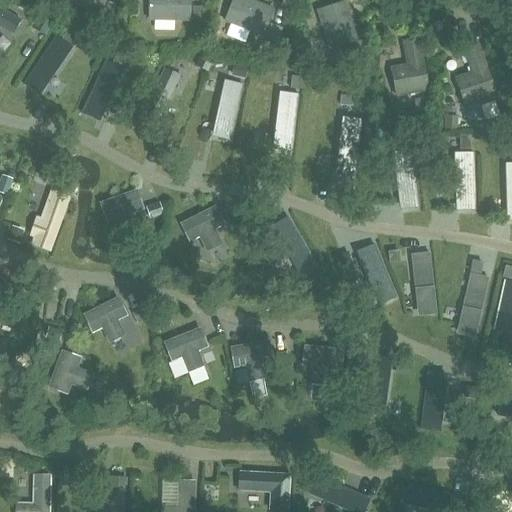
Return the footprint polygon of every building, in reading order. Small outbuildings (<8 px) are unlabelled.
[(105,0),(63,0),(100,15),(105,0)] [(189,0),(149,0),(149,20),(189,21),(189,0)] [(231,0),(222,24),(262,39),(273,10),(247,0),(231,0)] [(345,2),(317,11),(329,49),(357,41),(345,2)] [(0,7),(0,26),(13,34),(21,20),(0,7)] [(55,36),(22,83),(38,94),(71,47),(55,36)] [(395,98),(429,92),(418,37),(401,41),(405,64),(389,67),(395,98)] [(464,107),(496,96),(479,44),(462,50),(470,73),(454,78),(464,107)] [(104,60),(80,113),(98,121),(122,68),(104,60)] [(244,77),(247,66),(234,63),(231,74),(244,77)] [(164,68),(140,118),(156,126),(180,75),(164,68)] [(300,77),(290,76),(288,88),(299,89),(300,77)] [(223,79),(211,135),(231,139),(243,84),(223,79)] [(278,92),(271,150),(292,152),(299,94),(278,92)] [(339,104),(352,105),(353,95),(340,93),(339,104)] [(457,117),(444,116),(443,132),(456,132),(457,117)] [(341,118),(334,175),(354,178),(362,120),(341,118)] [(384,128),(373,130),(375,141),(386,140),(384,128)] [(472,136),(459,136),(459,150),(472,149),(472,136)] [(392,153),(399,210),(419,208),(412,151),(392,153)] [(453,153),(455,211),(475,210),(474,153),(453,153)] [(13,178),(2,175),(0,179),(0,192),(7,194),(13,178)] [(144,210),(136,190),(99,203),(106,224),(116,220),(122,235),(139,229),(133,213),(144,210)] [(37,220),(32,235),(36,236),(34,244),(49,249),(67,198),(52,193),(42,221),(37,220)] [(215,206),(179,224),(189,243),(199,238),(206,253),(222,245),(215,229),(224,225),(215,206)] [(287,216),(270,227),(300,275),(317,265),(287,216)] [(22,231),(10,227),(6,241),(17,245),(22,231)] [(374,243),(356,251),(377,304),(396,296),(374,243)] [(398,251),(387,252),(388,264),(399,262),(398,251)] [(430,253),(410,255),(418,317),(437,315),(430,253)] [(481,264),(472,262),(470,272),(479,273),(481,264)] [(511,280),(511,269),(504,267),(502,278),(511,280)] [(470,274),(456,334),(475,339),(489,278),(470,274)] [(492,330),(511,334),(511,330),(511,281),(503,280),(492,330)] [(0,316),(10,287),(0,283),(0,316)] [(127,316),(117,297),(83,315),(92,334),(101,329),(109,344),(125,335),(117,321),(127,316)] [(200,327),(163,342),(171,362),(180,359),(186,373),(204,366),(198,351),(208,347),(200,327)] [(272,361),(269,341),(229,348),(233,369),(244,367),(247,382),(265,379),(262,363),(272,361)] [(303,345),(301,366),(312,368),(310,384),(328,386),(330,370),(341,371),(343,350),(303,345)] [(137,353),(145,373),(161,366),(153,346),(137,353)] [(61,350),(47,388),(67,395),(71,385),(87,391),(93,374),(77,368),(81,358),(61,350)] [(366,393),(387,395),(391,358),(371,355),(366,393)] [(0,363),(0,392),(20,378),(7,359),(0,363)] [(427,371),(420,428),(440,430),(447,374),(427,371)] [(463,385),(462,395),(476,397),(477,386),(463,385)] [(511,396),(499,396),(497,416),(511,417),(511,396)] [(238,471),(237,491),(269,493),(268,511),(287,511),(288,511),(290,474),(238,471)] [(14,502),(14,511),(50,511),(51,475),(33,475),(32,503),(14,502)] [(90,502),(88,511),(124,511),(127,478),(109,476),(106,504),(90,502)] [(364,511),(370,499),(317,476),(308,495),(347,511),(364,511)] [(161,507),(160,511),(195,511),(196,480),(177,480),(177,507),(161,507)] [(459,511),(463,497),(407,484),(402,504),(437,511),(459,511)] [(511,511),(511,502),(504,490),(490,499),(498,511),(511,511)]
